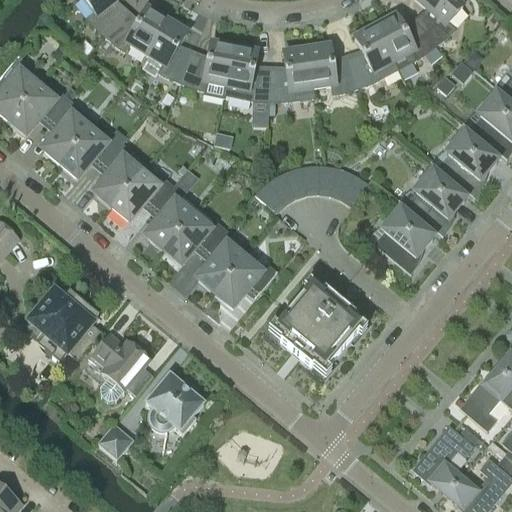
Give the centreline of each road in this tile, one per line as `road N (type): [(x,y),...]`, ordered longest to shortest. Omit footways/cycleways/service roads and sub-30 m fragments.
road 1 (residential): [(326,444),(0,185)]
road 2 (residential): [(326,444),(511,219)]
road 3 (residential): [(212,0),(270,15),(339,0)]
